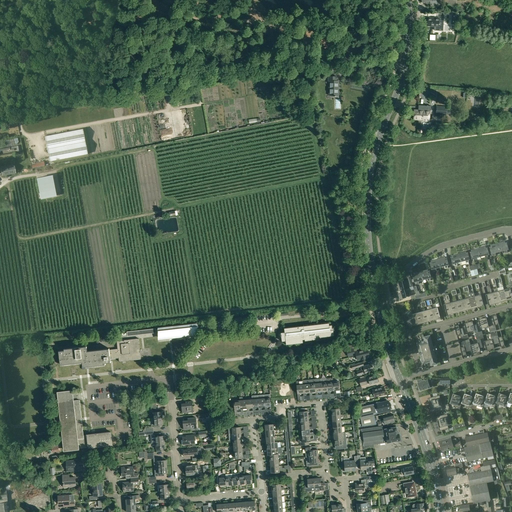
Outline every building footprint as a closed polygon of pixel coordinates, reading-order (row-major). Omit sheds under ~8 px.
[(428,18),(428,26),(434,26),(434,30),(443,31),(443,19),(439,19),(428,18)] [(335,96),(338,96),(338,81),(336,81),(336,77),(328,77),(328,81),(330,81),(329,96),(334,96),(335,96)] [(436,115),(447,115),(447,107),(436,106),(436,115)] [(422,109),(422,111),(414,110),(414,119),(423,120),(423,121),(429,121),(429,110),(422,109)] [(49,162),(88,155),(83,129),(45,136),(49,162)] [(16,173),(15,172),(14,166),(1,168),(2,176),(16,173)] [(36,179),(40,198),(56,195),(52,175),(36,179)] [(500,243),(498,244),(500,251),(504,250),(505,253),(507,252),(507,250),(508,249),(506,243),(505,243),(504,242),(500,243)] [(500,251),(498,244),(495,245),(495,244),(491,245),(491,247),(490,247),(491,254),(493,253),(493,256),(496,255),(495,253),(500,251)] [(481,248),(478,249),(480,256),(485,255),(485,258),(488,257),(487,255),(489,254),(487,248),(485,248),(485,247),(481,248)] [(480,256),(478,249),(476,250),(475,249),(471,250),(472,252),(470,252),(472,259),(473,258),(474,261),(477,260),(476,258),(480,256)] [(459,254),(461,262),(465,260),(466,263),(469,262),(468,260),(469,259),(467,253),(466,253),(465,252),(461,253),(462,253),(459,254)] [(461,262),(459,254),(456,255),(456,254),(452,255),(452,257),(451,257),(453,264),(454,263),(454,266),(457,265),(457,263),(461,262)] [(441,259),(438,259),(440,267),(444,266),(445,268),(448,268),(447,265),(448,265),(447,258),(445,259),(445,257),(441,258),(441,259)] [(436,268),(440,267),(438,259),(435,260),(431,261),(431,262),(430,263),(432,269),(433,269),(434,271),(436,271),(436,268)] [(421,272),(423,280),(427,279),(428,281),(430,281),(430,278),(431,278),(429,271),(428,272),(427,270),(423,271),(423,272),(421,272)] [(423,280),(421,272),(418,273),(414,274),(414,275),(413,276),(414,282),(416,282),(416,284),(419,284),(418,281),(423,280)] [(396,291),(404,289),(402,285),(405,284),(404,281),(402,282),(401,281),(395,282),(395,284),(394,284),(395,288),(396,291)] [(409,292),(405,293),(404,289),(396,291),(397,294),(396,294),(397,298),(399,297),(399,299),(406,297),(410,296),(409,292)] [(507,301),(507,300),(504,289),(498,291),(501,302),(507,300),(507,301)] [(501,303),(501,302),(498,291),(492,293),(495,304),(500,302),(501,303)] [(474,292),(468,294),(469,298),(471,309),(477,307),(477,308),(478,308),(478,307),(475,296),(474,292)] [(495,304),(492,293),(485,294),(488,305),(494,304),(495,304)] [(475,296),(478,307),(484,305),(481,294),(475,296)] [(471,309),(469,298),(462,299),(465,310),(471,309),(472,309),(471,309)] [(465,310),(462,299),(456,301),(459,312),(465,310),(465,311),(466,311),(465,310)] [(459,312),(456,301),(450,303),(453,314),(459,312),(459,313),(459,312)] [(453,314),(450,303),(444,304),(447,315),(453,314)] [(437,307),(431,309),(434,320),(440,318),(437,307)] [(425,311),(428,322),(434,320),(434,321),(434,320),(431,309),(425,311)] [(425,311),(419,312),(422,323),(428,322),(425,311)] [(422,323),(419,312),(413,314),(416,325),(422,323),(422,324),(422,323)] [(416,325),(413,314),(407,315),(407,314),(403,315),(406,327),(406,326),(409,325),(410,327),(410,326),(415,325),(416,326),(416,325)] [(490,319),(493,331),(496,330),(495,325),(498,324),(500,329),(496,314),(496,315),(492,316),(493,318),(490,319)] [(482,318),(484,328),(488,327),(489,332),(493,331),(490,319),(487,320),(486,317),(482,318)] [(481,329),(484,328),(482,318),(482,319),(478,320),(479,322),(476,323),(479,336),(483,335),(481,329)] [(465,326),(462,327),(465,338),(468,338),(467,332),(471,331),(468,321),(468,322),(464,323),(465,326)] [(476,336),(479,336),(476,323),(473,324),(472,321),(468,322),(468,321),(471,331),(474,330),(476,336)] [(329,323),(323,324),(284,328),(285,332),(281,333),(282,342),(286,341),(286,345),(303,343),(302,340),(305,339),(305,341),(316,339),(316,336),(319,336),(319,337),(334,336),(333,330),(332,330),(332,325),(329,325),(329,323)] [(164,338),(180,336),(197,334),(196,325),(163,328),(164,338)] [(462,339),(465,338),(462,327),(459,327),(458,325),(454,326),(454,325),(458,341),(458,340),(457,335),(460,334),(462,339)] [(505,346),(500,331),(502,336),(498,337),(497,332),(493,333),(497,345),(499,344),(500,347),(504,346),(505,346)] [(494,345),(497,345),(493,333),(490,334),(491,339),(488,340),(490,350),(491,350),(490,349),(494,348),(494,345)] [(417,343),(420,356),(422,364),(424,363),(425,367),(437,364),(435,355),(438,354),(435,346),(432,347),(429,336),(424,337),(423,334),(417,336),(419,342),(417,343)] [(484,341),(483,335),(479,336),(483,348),(485,348),(486,350),(490,349),(490,350),(488,340),(484,341)] [(480,349),(483,348),(479,336),(476,336),(477,343),(474,344),(477,354),(477,353),(480,352),(480,349)] [(141,360),(138,339),(117,341),(117,349),(109,350),(109,349),(87,351),(86,347),(64,349),(64,351),(59,351),(60,365),(82,362),(83,367),(105,365),(105,363),(110,362),(110,359),(118,358),(119,362),(141,360)] [(469,339),(466,340),(469,352),(472,351),(472,354),(476,353),(476,354),(477,354),(474,344),(470,345),(469,339)] [(466,353),(469,352),(466,340),(462,341),(464,347),(460,347),(459,342),(458,342),(462,357),(463,357),(467,356),(466,353)] [(51,349),(55,345),(51,341),(47,345),(51,349)] [(353,349),(347,350),(348,356),(354,355),(356,354),(357,360),(360,359),(360,360),(366,359),(366,356),(369,356),(367,350),(363,351),(362,349),(354,352),(353,349)] [(360,367),(360,368),(361,371),(357,372),(358,376),(369,372),(369,371),(373,370),(371,364),(364,366),(363,362),(351,366),(352,370),(360,367)] [(378,383),(377,379),(376,376),(368,378),(365,379),(365,378),(359,380),(360,386),(366,385),(366,384),(369,383),(369,385),(378,383)] [(428,380),(417,383),(420,390),(426,388),(427,389),(428,388),(429,388),(430,387),(430,388),(433,387),(432,383),(431,381),(431,380),(430,379),(428,380)] [(58,393),(58,396),(59,401),(59,406),(59,407),(60,411),(60,412),(60,413),(58,413),(57,413),(57,414),(58,420),(58,421),(59,421),(61,420),(61,422),(61,423),(62,427),(61,427),(62,427),(62,428),(62,432),(63,437),(63,442),(63,443),(64,447),(64,448),(64,450),(65,451),(77,449),(78,449),(88,448),(89,448),(112,446),(112,445),(111,433),(111,432),(110,432),(87,435),(87,436),(83,436),(83,432),(83,431),(82,431),(82,429),(82,428),(82,421),(81,421),(81,418),(81,411),(80,411),(80,408),(80,407),(79,401),(79,400),(73,401),(73,400),(73,399),(72,399),(72,395),(72,394),(72,392),(71,391),(59,393),(58,393)] [(465,406),(471,408),(474,398),(471,397),(472,396),(464,393),(463,398),(459,408),(460,408),(461,403),(465,405),(465,406)] [(476,406),(482,408),(486,398),(483,397),(483,396),(476,393),(474,398),(471,408),(473,403),(477,404),(476,406)] [(486,398),(482,408),(483,408),(484,403),(488,404),(488,405),(494,408),(497,397),(494,396),(495,396),(487,393),(486,398)] [(505,407),(509,397),(506,396),(506,395),(499,393),(497,397),(494,408),(496,403),(500,404),(499,405),(505,407)] [(453,406),(459,408),(463,398),(460,397),(460,396),(453,394),(450,403),(454,405),(453,406)] [(439,395),(427,398),(427,399),(429,399),(430,402),(429,402),(430,402),(430,404),(429,405),(430,405),(432,412),(431,412),(442,410),(440,402),(441,402),(439,395)] [(188,411),(192,411),(193,411),(192,401),(185,402),(186,404),(181,404),(182,413),(188,413),(188,411)] [(377,402),(377,403),(364,406),(364,403),(357,404),(359,416),(372,413),(372,412),(373,412),(373,414),(379,413),(390,410),(390,408),(391,408),(391,406),(390,407),(390,404),(390,403),(389,403),(388,401),(377,403),(377,402)] [(153,419),(163,418),(162,411),(159,412),(158,406),(151,407),(151,413),(153,413),(153,419)] [(299,412),(300,418),(308,418),(315,417),(315,414),(308,415),(308,411),(305,412),(304,409),(300,409),(300,412),(299,412)] [(447,414),(435,417),(437,417),(437,420),(437,421),(438,420),(438,423),(437,423),(438,423),(439,430),(439,431),(443,430),(444,433),(448,432),(447,429),(448,428),(448,425),(449,425),(448,421),(449,420),(447,414)] [(392,415),(383,417),(385,425),(395,422),(392,415)] [(151,425),(154,425),(154,428),(160,427),(160,425),(163,424),(163,418),(153,419),(151,419),(151,425)] [(196,418),(189,418),(189,421),(183,421),(184,430),(190,429),(190,427),(196,427),(196,418)] [(385,429),(382,429),(382,427),(358,430),(359,438),(386,434),(385,429)] [(385,429),(386,434),(387,442),(387,443),(400,441),(399,433),(397,433),(396,427),(385,429)] [(487,432),(465,438),(467,446),(489,441),(487,432)] [(155,434),(155,443),(165,442),(164,436),(161,436),(160,434),(155,434)] [(359,438),(360,446),(384,443),(387,442),(386,434),(359,438)] [(192,444),(192,441),(195,441),(194,435),(186,435),(186,437),(182,437),(183,445),(192,444)] [(298,444),(300,443),(300,446),(309,445),(308,442),(317,441),(317,439),(310,439),(310,436),(301,436),(302,440),(298,440),(298,444)] [(450,437),(439,441),(442,451),(461,445),(460,441),(457,442),(455,439),(451,440),(450,437)] [(334,446),(340,445),(340,449),(346,449),(345,438),(342,439),(334,439),(334,446)] [(154,452),(156,452),(162,452),(162,449),(165,449),(165,442),(155,443),(153,443),(154,452)] [(488,443),(485,443),(464,448),(465,452),(467,462),(494,456),(490,442),(488,442),(488,443)] [(305,457),(309,457),(318,456),(318,450),(312,450),(312,447),(305,447),(305,457)] [(184,457),(191,456),(197,456),(196,448),(187,449),(188,450),(184,450),(184,457)] [(242,451),(234,452),(234,458),(242,458),(242,460),(249,459),(249,454),(243,455),(242,451)] [(361,470),(366,470),(365,460),(365,457),(360,458),(360,454),(357,455),(357,456),(357,463),(360,463),(361,470)] [(306,467),(313,466),(314,466),(314,463),(319,463),(318,456),(309,457),(309,461),(306,461),(306,467)] [(354,461),(349,461),(350,471),(355,470),(355,463),(357,463),(357,456),(354,456),(354,461)] [(344,457),(341,458),(341,464),(344,464),(345,471),(350,471),(349,461),(349,458),(344,459),(344,457)] [(158,467),(167,467),(166,460),(163,460),(163,458),(157,458),(158,467)] [(75,471),(75,465),(79,465),(78,459),(74,460),(74,461),(66,461),(67,471),(75,471)] [(365,460),(366,470),(366,474),(372,473),(371,465),(374,465),(374,459),(365,460)] [(447,468),(446,468),(448,476),(460,474),(459,471),(463,470),(462,467),(462,463),(458,464),(458,465),(455,465),(455,467),(447,468)] [(130,478),(138,477),(138,473),(134,474),(133,467),(128,467),(128,468),(121,469),(122,476),(130,475),(130,478)] [(167,467),(158,467),(158,476),(164,476),(164,473),(167,473),(167,467)] [(401,470),(401,472),(402,476),(405,475),(405,476),(408,475),(408,474),(413,473),(413,471),(414,470),(413,468),(412,468),(412,467),(403,468),(404,470),(401,470)] [(470,486),(487,483),(494,481),(500,479),(497,468),(491,469),(468,474),(470,486)] [(62,474),(63,479),(64,487),(75,486),(75,476),(68,476),(68,474),(62,474)] [(369,480),(362,480),(361,480),(361,483),(355,484),(356,491),(358,491),(359,493),(365,493),(364,488),(370,487),(370,488),(374,487),(374,484),(373,484),(373,479),(376,479),(375,476),(369,476),(369,480)] [(123,491),(133,490),(133,485),(139,484),(138,478),(131,479),(131,482),(123,483),(123,491)] [(320,478),(314,479),(315,488),(318,488),(319,491),(325,490),(326,490),(326,496),(329,496),(329,489),(328,490),(328,483),(324,483),(324,478),(320,478)] [(308,484),(304,485),(305,492),(311,492),(315,491),(315,488),(314,479),(307,479),(307,480),(308,484)] [(93,490),(102,489),(102,487),(103,487),(103,482),(101,482),(101,483),(95,483),(95,480),(88,481),(88,484),(92,483),(93,490)] [(158,492),(160,492),(169,491),(169,488),(170,488),(169,484),(168,484),(165,485),(165,482),(159,483),(158,483),(158,492)] [(404,484),(405,490),(405,493),(403,493),(404,498),(415,496),(415,494),(416,494),(415,490),(414,491),(413,482),(404,484)] [(487,483),(470,486),(473,504),(490,500),(487,483)] [(102,489),(93,490),(93,496),(89,497),(89,500),(96,499),(96,496),(102,496),(102,489)] [(37,494),(36,490),(27,491),(28,498),(31,498),(32,504),(33,504),(33,505),(37,504),(37,503),(38,503),(37,494)] [(169,491),(160,492),(161,501),(166,500),(166,498),(170,497),(169,491)] [(19,496),(19,494),(13,495),(13,493),(10,494),(11,500),(14,499),(14,506),(20,505),(19,496)] [(385,495),(380,495),(382,504),(386,504),(390,504),(389,494),(385,494),(385,495)] [(66,507),(74,506),(74,501),(69,502),(69,495),(58,496),(58,504),(66,503),(66,507)] [(126,506),(135,505),(135,499),(139,498),(139,495),(132,496),(132,499),(126,500),(126,506)] [(7,500),(0,501),(0,511),(5,511),(9,511),(7,502),(11,501),(10,496),(6,496),(7,500)] [(357,509),(367,508),(367,503),(371,503),(371,500),(364,501),(364,503),(357,504),(357,509)] [(316,501),(308,502),(308,510),(317,509),(324,508),(323,501),(316,501)] [(424,511),(424,503),(416,504),(413,504),(412,505),(413,507),(413,508),(411,508),(411,511),(424,511)]
